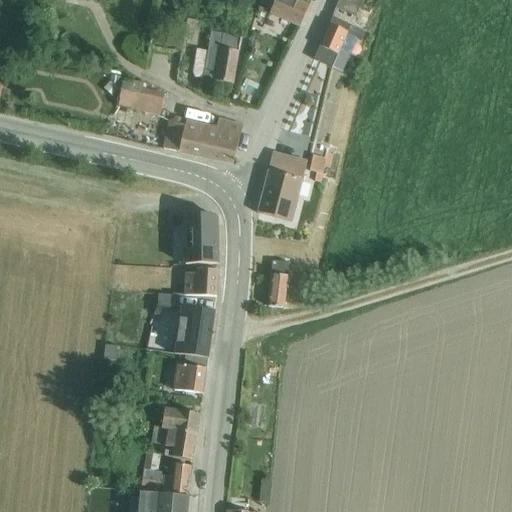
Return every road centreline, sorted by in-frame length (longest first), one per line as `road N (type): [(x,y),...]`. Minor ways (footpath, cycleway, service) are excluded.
road 1 (secondary): [(208,511),(241,231),(233,202)]
road 2 (track): [(228,336),(511,253)]
road 3 (secondary): [(233,202),(174,169),(0,131)]
road 4 (unclassified): [(323,0),(246,188),(233,202)]
road 5 (unknown): [(151,80),(265,135)]
